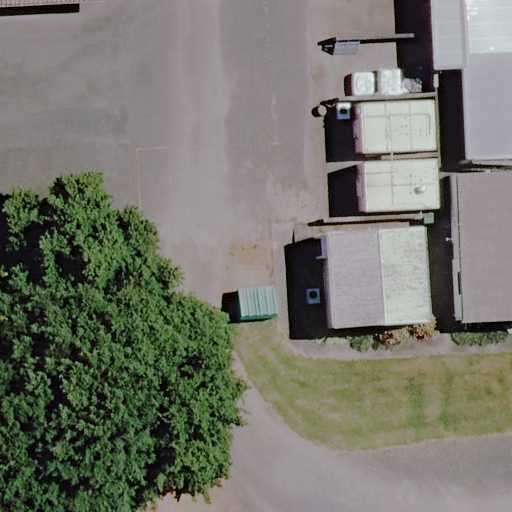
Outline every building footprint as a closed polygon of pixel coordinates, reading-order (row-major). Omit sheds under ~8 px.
[(0,0),(0,61),(192,46),(189,0),(0,0)] [(415,0),(420,79),(442,78),(447,162),(511,158),(511,58),(508,0),(415,0)] [(420,79),(336,84),(344,225),(430,220),(427,163),(447,162),(442,78),(420,79)] [(511,328),(511,188),(439,191),(446,331),(511,328)] [(416,333),(411,240),(304,245),(308,339),(416,333)]
